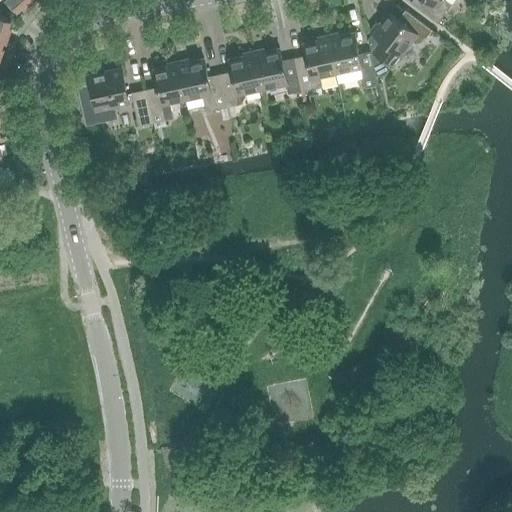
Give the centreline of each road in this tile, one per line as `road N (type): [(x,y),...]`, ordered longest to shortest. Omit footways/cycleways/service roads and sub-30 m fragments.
road 1 (unclassified): [(125,511),(123,451),(71,225)]
road 2 (residential): [(71,225),(45,109),(46,69),(61,37),(104,15)]
